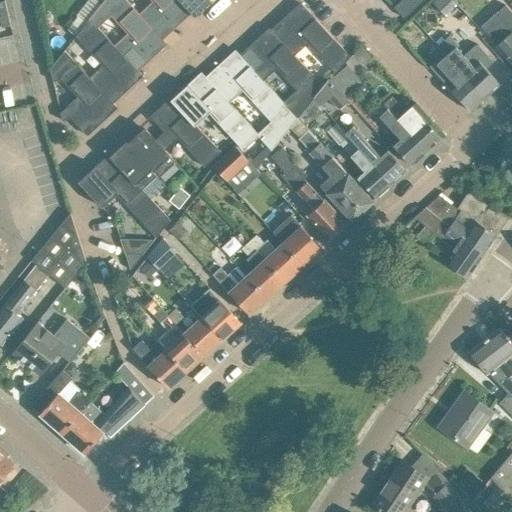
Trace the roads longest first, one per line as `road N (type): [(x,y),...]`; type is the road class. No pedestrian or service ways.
road 1 (residential): [(471,144),(87,492)]
road 2 (residential): [(490,280),(328,511)]
road 3 (residential): [(68,174),(257,0)]
road 4 (residential): [(344,0),(471,144)]
